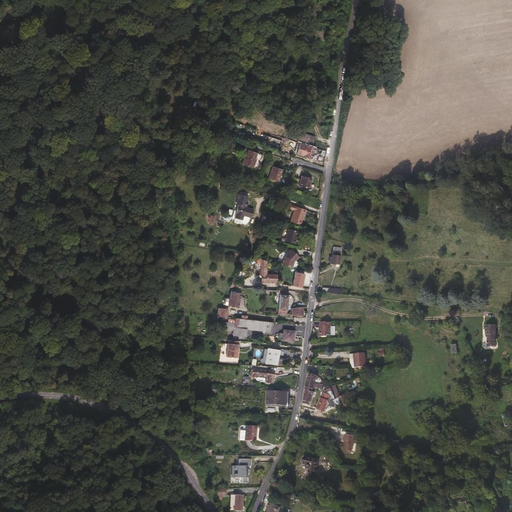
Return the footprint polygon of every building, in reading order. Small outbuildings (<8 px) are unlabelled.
[(314,139),(299,134),(296,133),(295,137),(312,143),(314,139)] [(313,158),(316,147),(301,143),(297,153),(313,158)] [(253,167),(257,157),(256,156),(258,152),(249,148),(246,154),(245,154),(242,162),(253,167)] [(280,181),(284,169),(273,165),(270,178),(280,181)] [(300,185),(308,187),(310,188),(312,177),(302,175),(300,185)] [(254,210),(246,207),(248,201),(247,201),(248,196),(240,194),(237,205),(239,206),(236,214),(237,214),(236,218),(243,220),(244,216),(251,218),(254,210)] [(301,226),(304,217),(306,210),(291,205),(289,209),(295,211),(291,222),(301,226)] [(285,242),(293,245),(295,245),(299,233),(289,230),(285,242)] [(300,257),(293,251),(293,250),(285,257),(285,259),(285,260),(284,259),(283,265),(293,267),(294,261),(296,260),(297,260),(300,257)] [(341,267),(342,255),(342,252),(335,250),(334,257),(332,256),(331,263),(338,264),(337,266),(341,267)] [(268,269),(266,269),(266,260),(254,257),(254,260),(257,260),(257,263),(261,263),(261,282),(277,282),(277,274),(269,274),(268,269)] [(230,287),(242,287),(252,288),(252,274),(243,274),(243,278),(233,278),(230,287)] [(287,314),(289,290),(278,289),(277,289),(277,292),(280,292),(278,313),(287,314)] [(241,307),(241,302),(240,301),(241,293),(231,292),(229,306),(241,307)] [(218,308),(217,317),(228,317),(228,308),(218,308)] [(272,332),(273,321),(236,317),(234,335),(246,336),(247,329),(272,332)] [(332,326),(332,322),(321,321),(320,329),(320,331),(331,331),(331,326),(332,326)] [(496,347),(496,324),(486,324),(486,334),(488,334),(488,346),(496,347)] [(294,341),(295,331),(284,329),(282,340),(294,341)] [(238,358),(239,344),(227,343),(226,357),(238,358)] [(281,357),(281,350),(277,350),(268,349),(267,363),(278,364),(278,357),(281,357)] [(366,366),(365,352),(350,354),(350,358),(355,358),(356,367),(366,366)] [(266,381),(270,381),(273,382),(274,370),(268,369),(258,368),(257,374),(267,375),(266,381)] [(313,391),(317,375),(310,373),(307,389),(313,391)] [(336,399),(332,387),(328,389),(326,393),(324,392),(322,397),(333,400),(336,399)] [(310,405),(314,391),(313,391),(307,389),(303,402),(310,405)] [(287,405),(288,391),(268,390),(267,404),(287,405)] [(349,403),(345,394),(340,396),(341,401),(342,403),(340,404),(341,406),(349,403)] [(335,407),(336,402),(332,401),(333,400),(322,397),(317,408),(325,411),(328,406),(335,407)] [(50,433),(40,424),(35,430),(45,438),(50,433)] [(240,440),(245,440),(256,441),(257,426),(247,425),(246,430),(241,430),(240,440)] [(354,445),(355,435),(346,434),(345,444),(347,444),(346,451),(352,451),(353,445),(354,445)] [(315,476),(319,458),(305,456),(304,463),(307,463),(307,464),(307,465),(307,467),(309,468),(310,467),(309,475),(315,476)] [(250,471),(250,465),(248,465),(236,465),(236,474),(240,474),(240,475),(248,475),(248,471),(250,471)] [(231,504),(235,504),(235,510),(243,510),(243,494),(231,494),(231,504)] [(277,511),(279,511),(281,507),(279,506),(279,505),(270,502),(268,507),(269,507),(268,509),(267,509),(266,511),(276,511),(277,511)]
